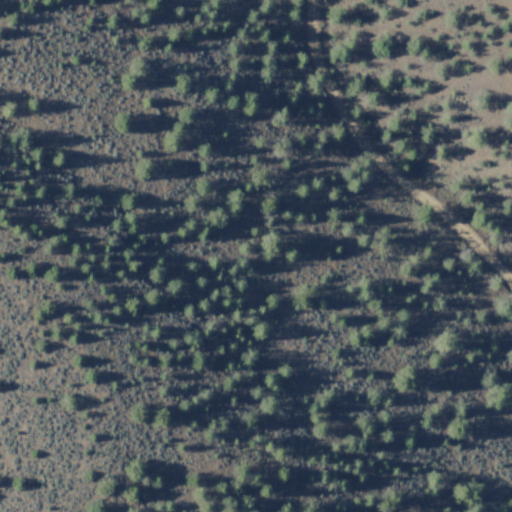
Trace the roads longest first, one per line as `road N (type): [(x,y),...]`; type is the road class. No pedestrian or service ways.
road 1 (track): [(434,511),(290,340),(275,336),(267,350),(270,373),(308,511)]
road 2 (track): [(511,285),(346,121),(312,52),(307,0)]
